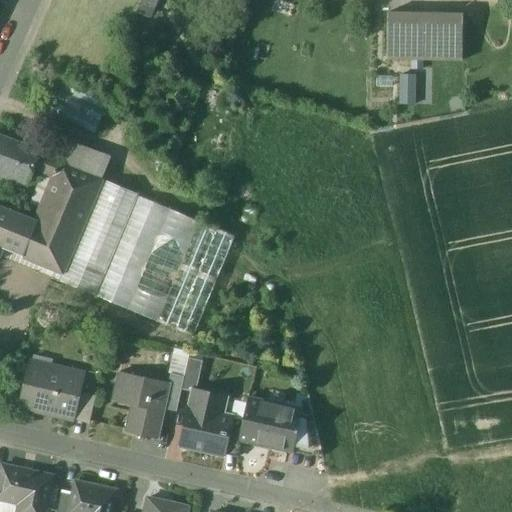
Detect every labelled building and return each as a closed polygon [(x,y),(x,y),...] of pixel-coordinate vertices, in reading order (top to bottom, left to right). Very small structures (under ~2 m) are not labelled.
[(462,15),(387,13),(386,60),(461,62),(462,15)] [(400,75),(400,104),(431,105),(431,70),(411,70),(407,70),(407,75),(400,75)] [(40,110),(94,133),(110,99),(56,75),(40,110)] [(39,151),(0,137),(0,248),(3,250),(22,258),(37,223),(36,222),(0,207),(0,172),(28,182),(33,167),(39,151)] [(66,161),(39,151),(33,167),(55,176),(60,179),(64,165),(66,161)] [(101,180),(64,165),(60,179),(55,176),(41,209),(36,222),(37,223),(22,258),(61,274),(101,181),(101,180)] [(61,274),(58,282),(157,322),(199,223),(137,198),(138,196),(101,181),(61,274)] [(50,188),(38,183),(29,205),(41,209),(50,188)] [(232,237),(199,223),(157,322),(191,336),(232,237)] [(202,362),(187,359),(183,378),(180,390),(194,393),(195,391),(196,391),(202,362)] [(83,374),(31,362),(21,407),(52,414),(52,416),(73,420),(73,417),(78,393),(83,374)] [(168,383),(118,373),(113,397),(132,401),(125,433),(158,440),(165,410),(170,384),(168,383)] [(183,378),(170,375),(168,383),(170,384),(165,410),(175,412),(180,390),(183,378)] [(196,391),(195,391),(194,393),(191,410),(189,410),(181,445),(223,455),(231,419),(221,417),(225,398),(196,391)] [(95,397),(78,393),(73,417),(89,421),(95,397)] [(299,411),(247,399),(242,422),(243,422),(239,441),(240,441),(289,452),(291,444),(297,416),(299,411)] [(313,420),(297,416),(291,444),(320,450),(313,420)] [(231,419),(223,455),(236,458),(240,441),(239,441),(243,422),(242,422),(231,419)] [(44,511),(52,478),(3,467),(2,469),(0,478),(0,501),(19,506),(17,511),(44,511)] [(110,511),(115,491),(75,483),(73,492),(68,511),(110,511)] [(68,511),(73,492),(61,490),(56,511),(68,511)] [(187,511),(188,509),(147,500),(144,511),(187,511)]
